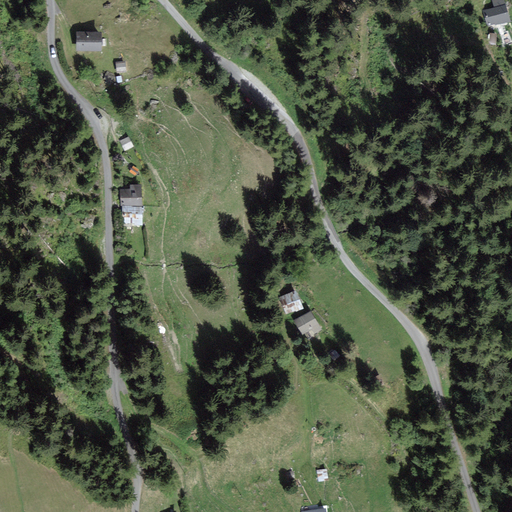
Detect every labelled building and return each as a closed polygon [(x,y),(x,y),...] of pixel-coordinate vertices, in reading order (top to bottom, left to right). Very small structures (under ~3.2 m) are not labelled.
[(492,0),(495,9),(483,12),(487,29),(511,22),(506,0),(492,0)] [(102,32),(77,32),(77,52),(103,52),(102,32)] [(128,63),(116,64),(117,74),(128,74),(128,63)] [(130,137),(120,142),(124,152),(135,148),(130,137)] [(132,191),(121,192),(122,228),(145,227),(143,185),(132,186),(132,191)] [(298,291),(280,298),(287,316),(305,309),(298,291)] [(313,311),(294,321),(304,339),(322,329),(313,311)] [(382,376),(374,380),(378,389),(386,385),(382,376)]
